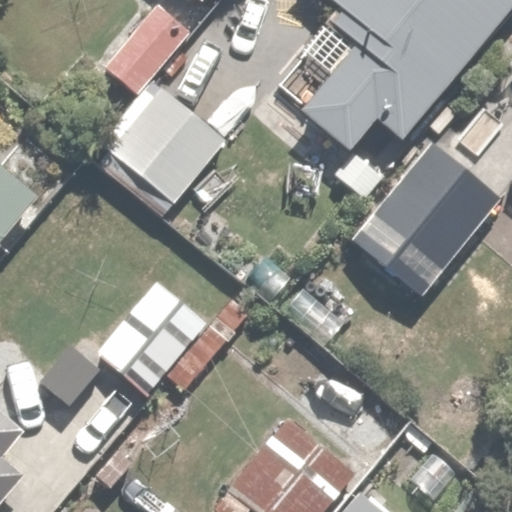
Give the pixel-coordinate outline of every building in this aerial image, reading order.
[(194,30),(158,0),(156,0),(106,60),(143,91),(194,30)] [(413,134),(511,0),(338,0),(341,2),(303,53),(332,74),(302,113),(350,149),(380,109),(413,134)] [(153,86),(103,140),(172,203),(222,148),(153,86)] [(504,205),(430,144),(356,235),(430,296),(504,205)] [(0,236),(35,196),(0,165),(0,236)] [(356,309),(309,267),(279,302),(325,343),(356,309)] [(93,352),(144,394),(207,318),(157,276),(93,352)] [(101,370),(71,343),(35,383),(65,410),(101,370)] [(0,499),(17,478),(5,469),(32,436),(0,410),(0,392),(9,381),(0,372),(0,499)] [(314,511),(355,464),(291,411),(208,509),(211,511),(314,511)] [(384,511),(359,491),(341,511),(384,511)]
